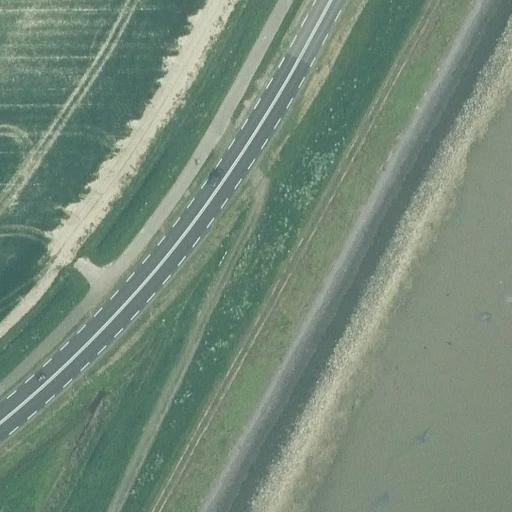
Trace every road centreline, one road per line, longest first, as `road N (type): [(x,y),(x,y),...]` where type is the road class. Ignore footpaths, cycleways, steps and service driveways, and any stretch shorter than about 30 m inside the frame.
road 1 (track): [(438,0),(159,511)]
road 2 (primary): [(0,424),(119,313),(188,230),(255,135),(330,0)]
road 3 (track): [(204,146),(260,185),(265,200),(95,511)]
road 4 (unclassified): [(285,0),(180,189),(69,326)]
